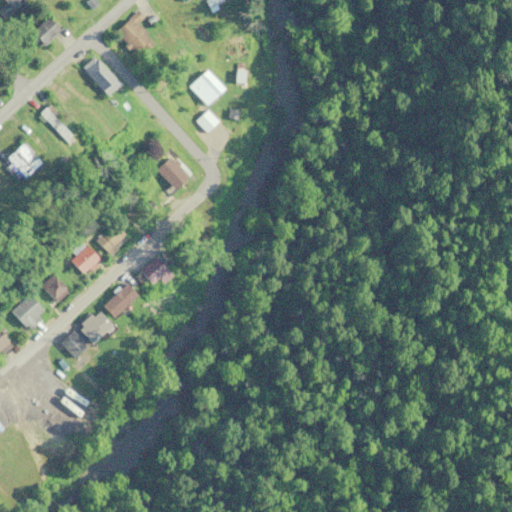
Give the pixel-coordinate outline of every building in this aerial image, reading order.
[(0,0),(9,10),(21,0),(0,0)] [(47,51),(64,35),(45,17),(29,32),(47,51)] [(112,32),(135,56),(150,42),(126,18),(112,32)] [(116,83),(92,58),(79,70),(103,95),(116,83)] [(185,85),(204,104),(221,87),(202,68),(185,85)] [(192,120),(204,132),(215,120),(204,109),(192,120)] [(0,157),(6,165),(2,168),(13,182),(36,164),(19,143),(0,157)] [(186,176),(165,156),(151,169),(172,190),(186,176)] [(102,255),(127,239),(114,221),(90,237),(102,255)] [(67,261),(79,274),(95,260),(80,243),(70,253),(73,256),(67,261)] [(152,286),(166,270),(151,256),(137,271),(152,286)] [(51,301),(64,288),(49,273),(36,285),(51,301)] [(111,316),(134,293),(121,281),(99,304),(111,316)] [(42,312),(26,293),(6,310),(22,328),(42,312)] [(108,323),(94,308),(58,341),(71,356),(108,323)] [(0,441),(13,434),(2,415),(0,416),(0,441)]
